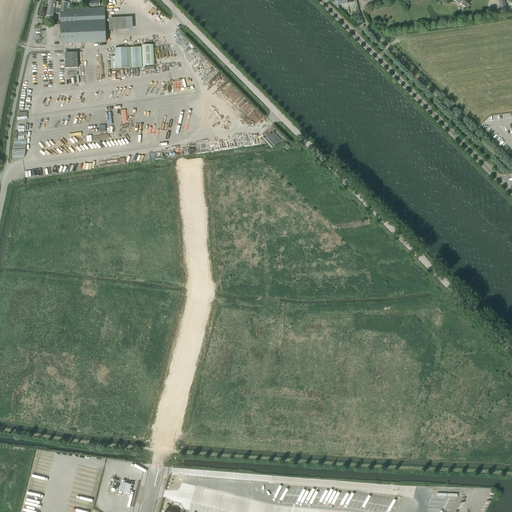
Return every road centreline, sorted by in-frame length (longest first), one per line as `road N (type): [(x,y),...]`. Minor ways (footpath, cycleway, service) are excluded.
road 1 (track): [(511,474),(159,455),(0,428)]
road 2 (unclassified): [(511,350),(164,0)]
road 3 (unknown): [(188,70),(200,93),(32,114),(23,167),(82,157)]
road 4 (unknown): [(191,168),(202,286),(159,455)]
road 5 (unclassified): [(502,183),(320,0)]
road 6 (track): [(511,171),(364,19)]
road 7 (unclassified): [(0,201),(39,0)]
road 8 (unknown): [(58,45),(61,88),(188,70)]
road 9 (unknown): [(188,70),(162,29),(101,46),(58,45)]
